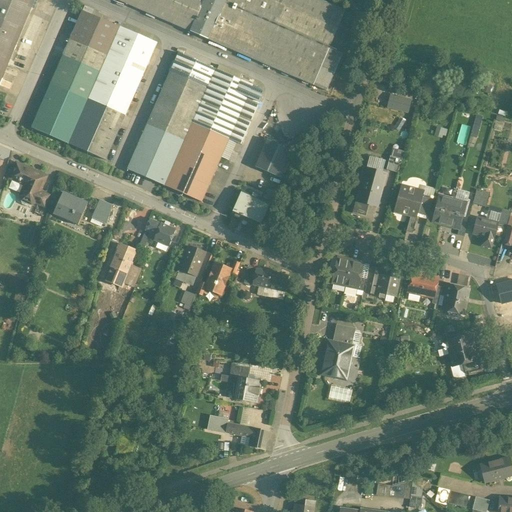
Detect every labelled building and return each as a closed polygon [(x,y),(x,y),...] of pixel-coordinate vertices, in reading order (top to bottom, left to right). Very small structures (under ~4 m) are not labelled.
[(34,0),(0,0),(0,18),(23,28),(34,0)] [(117,0),(313,85),(329,49),(346,11),(319,0),(117,0)] [(34,5),(14,66),(26,70),(46,9),(34,5)] [(120,27),(83,11),(63,56),(100,72),(120,27)] [(0,84),(23,28),(0,18),(0,84)] [(157,43),(120,27),(100,72),(88,99),(113,110),(125,115),(157,43)] [(329,49),(313,85),(327,91),(343,55),(329,49)] [(198,61),(179,53),(171,71),(190,79),(198,61)] [(100,72),(63,56),(32,128),(69,144),(88,99),(100,72)] [(219,71),(198,61),(190,79),(208,87),(245,103),(247,97),(253,85),(252,85),(239,79),(219,71)] [(231,70),(222,66),(219,71),(239,79),(241,75),(231,70)] [(190,79),(171,71),(147,125),(175,137),(184,141),(192,123),(208,87),(190,79)] [(254,81),(241,75),(239,79),(252,85),(254,81)] [(262,89),(253,85),(247,97),(258,102),(263,92),(262,89)] [(245,103),(208,87),(192,123),(229,139),(241,113),(245,103)] [(409,113),(412,98),(390,93),(387,108),(409,113)] [(258,102),(247,97),(245,103),(256,108),(256,107),(257,107),(258,102)] [(113,110),(88,99),(69,144),(106,160),(125,115),(113,110)] [(256,108),(245,103),(241,113),(252,118),(257,107),(256,107),(256,108)] [(395,127),(401,130),(406,119),(401,116),(395,127)] [(229,139),(192,123),(184,141),(175,137),(171,146),(181,150),(177,159),(195,167),(202,149),(221,157),(229,139)] [(495,124),(493,130),(501,132),(502,126),(495,124)] [(175,137),(147,125),(128,170),(165,186),(177,159),(181,150),(171,146),(175,137)] [(448,131),(437,128),(435,137),(443,139),(444,137),(446,137),(448,131)] [(237,143),(229,139),(221,157),(229,160),(237,143)] [(293,151),(267,140),(255,167),(281,178),(293,151)] [(195,167),(177,159),(165,186),(202,202),(221,157),(202,149),(195,167)] [(390,157),(386,171),(398,174),(402,161),(390,157)] [(46,176),(16,163),(10,178),(20,182),(23,181),(24,181),(27,182),(28,185),(27,187),(24,187),(21,196),(23,197),(33,201),(45,207),(49,196),(40,192),(46,176)] [(368,169),(363,168),(359,185),(361,186),(364,187),(368,169)] [(386,174),(368,169),(364,187),(361,186),(357,201),(377,207),(386,174)] [(425,192),(402,186),(394,212),(411,217),(409,221),(416,223),(419,214),(424,197),(425,192)] [(435,190),(426,188),(425,192),(424,197),(433,199),(435,190)] [(490,193),(477,190),(473,205),(474,205),(486,208),(489,197),(490,193)] [(270,203),(242,191),(232,215),(260,227),(270,203)] [(88,204),(63,193),(53,214),(78,226),(88,204)] [(453,200),(440,196),(435,214),(433,223),(446,226),(453,200)] [(23,197),(20,205),(29,209),(33,201),(23,197)] [(433,199),(424,197),(419,214),(428,216),(429,212),(433,199)] [(467,203),(453,200),(446,226),(459,230),(460,228),(462,222),(466,205),(467,203)] [(112,206),(101,201),(93,218),(107,225),(112,206)] [(489,210),(486,220),(499,223),(498,224),(506,226),(507,226),(510,216),(489,210)] [(428,216),(426,225),(432,227),(433,223),(435,214),(429,212),(428,216)] [(486,220),(478,218),(473,235),(484,238),(485,238),(485,239),(493,241),(494,241),(495,236),(498,224),(499,223),(486,220)] [(367,221),(360,219),(359,225),(358,228),(364,229),(365,227),(367,221)] [(162,224),(150,220),(146,231),(147,232),(151,234),(149,239),(155,241),(162,224)] [(416,223),(409,221),(406,232),(412,234),(416,223)] [(462,222),(460,228),(459,230),(458,235),(464,237),(466,227),(467,224),(462,222)] [(164,225),(162,224),(155,241),(157,242),(162,244),(170,247),(177,230),(170,228),(171,225),(167,223),(165,226),(164,225)] [(506,226),(498,224),(495,236),(503,238),(506,226)] [(511,227),(507,226),(506,226),(503,238),(502,243),(511,245),(511,227)] [(493,241),(485,239),(485,238),(484,238),(481,246),(491,249),(493,241)] [(160,251),(162,244),(157,242),(154,248),(160,251)] [(138,252),(120,244),(113,261),(115,261),(107,282),(109,282),(119,287),(125,273),(128,275),(138,252)] [(206,253),(190,247),(181,271),(190,274),(197,277),(206,253)] [(340,257),(338,259),(335,272),(333,283),(334,283),(346,286),(351,262),(345,260),(344,258),(340,257)] [(239,273),(237,272),(240,264),(234,261),(231,269),(232,269),(231,273),(238,276),(239,273)] [(357,263),(351,262),(346,286),(347,286),(357,288),(358,288),(358,289),(361,278),(363,266),(363,264),(362,262),(359,261),(357,263)] [(231,269),(215,263),(212,270),(208,280),(207,284),(205,289),(205,290),(221,296),(225,287),(229,277),(231,273),(232,269),(231,269)] [(369,267),(363,266),(361,278),(366,279),(367,276),(369,267)] [(256,269),(247,267),(244,283),(253,285),(256,269)] [(369,267),(367,276),(377,279),(378,272),(382,273),(383,270),(369,267)] [(401,271),(383,267),(383,270),(382,273),(378,272),(377,279),(375,287),(374,294),(373,296),(383,298),(384,294),(391,295),(395,296),(401,271)] [(289,276),(256,269),(253,285),(259,286),(285,292),(286,292),(289,276)] [(333,285),(334,283),(333,283),(335,272),(329,271),(327,284),(333,285)] [(438,278),(413,273),(409,293),(422,296),(433,298),(434,298),(436,286),(438,278)] [(197,277),(190,274),(188,282),(194,284),(197,277)] [(511,275),(496,279),(499,292),(511,288),(511,275)] [(9,276),(9,285),(20,286),(21,277),(9,276)] [(367,276),(366,279),(365,285),(375,287),(377,279),(367,276)] [(366,279),(361,278),(358,289),(358,288),(357,290),(364,292),(365,285),(366,279)] [(459,278),(457,287),(467,289),(469,280),(459,278)] [(207,284),(201,282),(196,294),(203,296),(205,290),(205,289),(207,284)] [(450,284),(444,282),(442,288),(441,296),(446,297),(449,285),(450,286),(450,284)] [(365,285),(364,292),(374,294),(375,287),(365,285)] [(450,286),(449,285),(446,297),(444,309),(448,310),(447,313),(448,316),(457,318),(459,315),(460,312),(464,313),(468,290),(467,289),(457,287),(450,286)] [(285,292),(259,286),(258,295),(283,300),(285,292)] [(357,288),(347,286),(345,292),(346,293),(354,295),(356,294),(357,288)] [(442,288),(436,286),(434,298),(433,298),(432,304),(439,305),(441,296),(442,288)] [(511,288),(499,292),(500,294),(501,299),(511,295),(511,288)] [(196,294),(186,290),(181,302),(186,304),(191,306),(196,294)] [(422,296),(409,293),(407,301),(420,304),(422,296)] [(511,295),(501,299),(507,324),(511,323),(511,295)] [(138,303),(135,310),(142,312),(144,305),(138,303)] [(177,317),(167,342),(179,347),(188,321),(177,317)] [(356,329),(337,325),(334,339),(353,344),(353,342),(356,329)] [(452,327),(444,328),(446,335),(446,336),(455,333),(454,328),(453,329),(452,327)] [(446,336),(441,337),(443,343),(447,342),(446,342),(457,339),(455,333),(446,336)] [(448,348),(450,354),(475,348),(472,335),(457,339),(446,342),(447,342),(448,348)] [(353,344),(334,339),(333,344),(330,344),(328,354),(327,353),(326,354),(324,362),(324,363),(326,363),(324,373),(333,375),(333,376),(335,379),(340,380),(343,378),(343,377),(345,378),(347,368),(348,368),(351,366),(352,361),(350,358),(349,358),(350,356),(353,344)] [(359,344),(353,342),(353,344),(350,356),(356,358),(360,356),(362,347),(359,344)] [(450,354),(448,348),(444,350),(439,351),(440,357),(450,354)] [(475,348),(450,354),(453,367),(462,364),(478,361),(478,360),(475,348)] [(478,361),(462,364),(465,375),(483,370),(480,359),(478,360),(478,361)] [(251,365),(233,363),(230,377),(229,383),(238,385),(239,378),(249,379),(251,365)] [(456,381),(466,378),(465,375),(462,364),(453,367),(456,381)] [(249,379),(239,378),(238,385),(235,400),(257,404),(261,382),(249,379)] [(332,384),(329,399),(350,404),(353,389),(332,384)] [(250,425),(254,409),(245,407),(241,423),(250,425)] [(260,421),(267,422),(268,412),(261,411),(260,421)] [(239,426),(228,423),(226,432),(237,434),(239,426)] [(269,432),(253,428),(252,429),(239,426),(237,434),(237,435),(242,436),(250,438),(249,446),(265,450),(269,432)] [(136,432),(124,428),(118,451),(130,454),(136,432)] [(242,436),(240,444),(249,446),(250,438),(242,436)] [(511,475),(511,465),(510,458),(481,465),(486,482),(511,475)] [(403,476),(395,475),(393,487),(402,483),(403,476)] [(393,487),(392,487),(391,497),(404,499),(406,483),(406,482),(402,483),(393,487)] [(412,484),(406,483),(404,499),(410,500),(412,484)] [(393,486),(379,484),(377,495),(391,497),(392,487),(393,487),(393,486)] [(469,495),(451,491),(447,503),(466,508),(469,495)] [(423,497),(411,496),(409,508),(421,509),(423,497)] [(486,511),(489,500),(476,497),(473,510),(481,511),(486,511)] [(511,511),(511,498),(499,498),(498,511),(511,511)]
